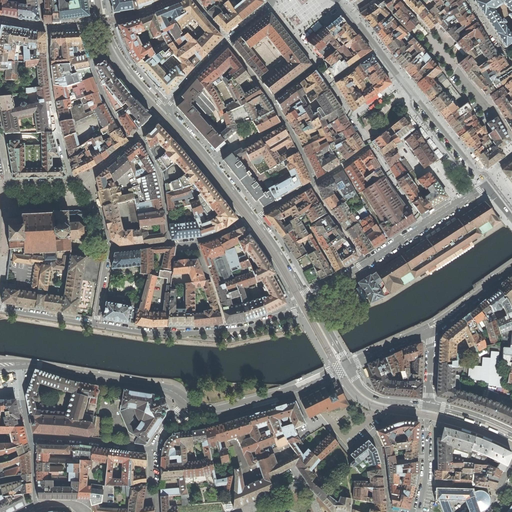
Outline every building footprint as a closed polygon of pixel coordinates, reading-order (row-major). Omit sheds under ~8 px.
[(33,21),(37,21),(40,19),(37,6),(36,0),(26,0),(27,5),(26,6),(18,5),(18,19),(25,20),(33,21)] [(51,0),(44,0),(45,10),(52,10),(51,0)] [(60,23),(60,21),(59,6),(59,5),(55,5),(56,6),(55,6),(55,2),(59,2),(58,0),(51,0),(52,10),(53,23),(57,23),(60,23)] [(58,0),(59,2),(59,5),(59,6),(60,21),(71,19),(89,17),(88,10),(87,2),(86,0),(58,0)] [(114,13),(118,12),(133,10),(131,0),(130,0),(111,0),(114,13)] [(136,9),(138,8),(135,0),(130,0),(131,0),(133,10),(136,9)] [(135,0),(138,8),(146,5),(154,3),(152,0),(135,0)] [(188,34),(195,42),(207,54),(215,46),(222,38),(212,27),(212,26),(205,19),(205,18),(199,12),(199,11),(190,0),(187,0),(184,1),(178,4),(185,14),(174,21),(183,37),(188,34)] [(243,0),(244,1),(238,6),(234,0),(229,4),(233,10),(242,21),(254,12),(264,3),(261,0),(243,0)] [(403,7),(396,0),(382,0),(381,1),(385,5),(384,6),(385,7),(393,16),(403,7)] [(417,16),(418,16),(424,9),(427,11),(433,17),(439,13),(436,9),(439,6),(443,4),(442,3),(441,2),(439,0),(432,0),(430,2),(428,0),(402,0),(406,4),(414,12),(417,16)] [(463,1),(461,0),(456,0),(447,7),(448,8),(444,10),(446,14),(463,2),(463,1)] [(484,19),(490,27),(496,36),(496,37),(505,51),(511,45),(511,0),(481,0),(474,5),(484,19)] [(378,3),(375,5),(379,10),(381,9),(382,9),(383,8),(385,7),(384,6),(385,5),(381,1),(378,3)] [(10,17),(18,19),(18,5),(18,2),(15,2),(14,3),(7,3),(2,3),(2,8),(2,15),(10,17)] [(213,20),(227,34),(235,27),(242,21),(233,10),(229,4),(228,2),(222,6),(219,8),(222,13),(213,20)] [(440,24),(446,20),(466,6),(463,3),(463,2),(446,14),(444,10),(443,10),(439,13),(433,17),(436,21),(437,22),(438,22),(440,24)] [(166,9),(154,14),(161,28),(160,28),(163,33),(161,35),(165,42),(167,46),(172,43),(166,33),(170,31),(172,34),(171,35),(171,36),(172,35),(176,41),(181,38),(182,38),(183,37),(174,21),(185,14),(178,4),(166,9)] [(379,10),(375,5),(372,7),(368,10),(362,14),(365,19),(379,10)] [(467,8),(466,6),(446,20),(440,24),(443,28),(450,22),(453,20),(451,19),(454,17),(455,19),(469,10),(467,8)] [(209,15),(213,20),(222,13),(219,8),(217,9),(217,8),(216,8),(214,7),(207,13),(209,15)] [(405,9),(403,7),(393,16),(398,21),(408,12),(405,9)] [(379,10),(365,19),(369,24),(372,29),(385,19),(389,15),(384,9),(383,8),(382,9),(381,9),(379,10)] [(420,18),(421,20),(428,15),(425,12),(427,11),(424,9),(418,16),(420,18)] [(470,12),(469,10),(455,19),(453,20),(450,22),(443,28),(446,31),(455,25),(459,22),(471,14),(470,12)] [(411,15),(408,12),(398,21),(409,32),(418,23),(416,20),(411,15)] [(147,17),(139,20),(144,32),(149,29),(153,39),(161,35),(163,33),(160,28),(161,28),(154,14),(147,17)] [(240,38),(250,49),(266,36),(289,64),(263,84),(272,95),(292,80),(311,65),(289,37),(271,14),(254,27),(240,38)] [(425,24),(429,29),(437,22),(436,21),(433,17),(430,14),(428,15),(421,20),(425,24)] [(471,14),(459,22),(462,27),(474,18),(472,16),(471,14)] [(335,21),(326,28),(333,39),(334,40),(335,39),(337,38),(337,37),(338,37),(336,35),(341,31),(339,29),(347,22),(340,17),(335,21)] [(375,32),(376,34),(393,20),(390,17),(386,21),(385,19),(372,29),(375,32)] [(462,27),(458,30),(450,36),(453,39),(457,43),(464,37),(468,34),(479,27),(478,25),(475,20),(474,18),(462,27)] [(135,62),(137,64),(144,59),(146,62),(151,59),(155,56),(153,53),(152,50),(148,41),(142,44),(140,41),(138,42),(136,38),(135,38),(134,35),(141,33),(143,37),(146,36),(144,32),(139,20),(129,23),(119,26),(125,44),(127,48),(129,51),(130,54),(132,58),(135,62)] [(379,37),(381,40),(399,27),(393,20),(376,34),(379,37)] [(351,27),(347,22),(339,29),(341,31),(336,35),(338,37),(337,37),(340,42),(351,33),(354,31),(351,27)] [(455,25),(446,31),(447,32),(450,36),(458,30),(455,25)] [(383,43),(386,46),(400,36),(405,31),(400,26),(399,27),(381,40),(383,43)] [(0,38),(0,62),(12,63),(18,62),(25,62),(25,61),(30,60),(29,52),(28,50),(27,50),(29,31),(16,29),(2,27),(2,28),(0,38)] [(482,31),(479,27),(468,34),(464,37),(457,43),(463,50),(472,43),(484,35),(482,31)] [(322,32),(317,36),(326,46),(330,49),(333,53),(336,51),(340,47),(339,46),(338,44),(339,43),(335,39),(334,40),(333,39),(326,28),(322,32)] [(37,50),(37,42),(37,32),(33,31),(29,31),(27,50),(28,50),(29,52),(30,60),(37,60),(36,52),(37,50)] [(355,33),(354,31),(351,33),(340,42),(342,44),(339,46),(340,47),(344,46),(358,35),(355,33)] [(389,51),(392,55),(403,46),(412,39),(410,37),(405,31),(400,36),(386,46),(389,51)] [(42,32),(37,32),(37,42),(46,42),(46,39),(46,33),(42,32)] [(58,33),(50,33),(51,56),(51,63),(51,66),(62,65),(69,64),(66,46),(64,33),(58,33)] [(70,33),(64,33),(66,46),(69,64),(70,64),(71,72),(88,68),(90,68),(89,65),(86,58),(84,52),(79,33),(70,33)] [(194,67),(207,54),(195,42),(188,34),(183,37),(182,38),(181,38),(176,41),(173,43),(175,46),(174,47),(172,43),(167,46),(169,51),(171,54),(172,54),(173,55),(181,63),(180,64),(176,68),(185,77),(194,67)] [(359,37),(358,35),(344,46),(347,50),(348,49),(348,48),(349,46),(350,47),(361,38),(359,37)] [(485,37),(484,35),(472,43),(463,50),(466,54),(466,53),(474,47),(487,39),(485,37)] [(321,55),(326,59),(333,53),(330,49),(326,46),(317,36),(313,39),(308,43),(321,55)] [(267,71),(250,49),(240,38),(232,45),(245,61),(258,78),(267,71)] [(366,45),(361,38),(350,47),(348,49),(347,50),(350,54),(354,51),(359,58),(365,55),(371,51),(366,45)] [(394,57),(395,60),(405,52),(416,42),(412,39),(403,46),(392,55),(394,57)] [(489,43),(487,39),(474,47),(466,53),(468,56),(472,60),(474,64),(475,65),(477,68),(483,64),(496,56),(495,52),(495,51),(489,43)] [(46,48),(46,42),(37,42),(37,50),(36,52),(46,53),(46,48)] [(169,51),(167,46),(165,42),(152,50),(153,53),(155,56),(155,57),(163,52),(165,54),(169,51)] [(405,52),(395,60),(399,64),(402,69),(403,68),(413,59),(423,51),(422,50),(420,46),(416,42),(405,52)] [(354,62),(359,58),(354,51),(350,54),(347,50),(344,46),(340,47),(336,51),(339,55),(343,53),(346,57),(342,60),(348,67),(354,62)] [(219,58),(211,66),(220,76),(230,66),(233,69),(228,73),(229,74),(230,76),(242,67),(228,50),(227,50),(219,58)] [(145,73),(144,74),(148,78),(158,89),(159,89),(167,98),(178,86),(185,77),(176,68),(180,64),(181,63),(173,55),(172,54),(171,54),(169,51),(165,54),(163,52),(155,57),(155,56),(151,59),(146,62),(144,59),(137,64),(145,73)] [(328,63),(331,67),(341,58),(339,55),(336,51),(333,53),(326,59),(325,60),(328,63)] [(406,71),(425,54),(424,53),(423,51),(413,59),(403,68),(404,70),(406,71)] [(427,56),(425,54),(406,71),(408,74),(411,78),(425,65),(430,60),(427,56)] [(503,69),(507,65),(504,61),(502,56),(497,55),(496,56),(483,64),(477,68),(479,70),(482,74),(485,78),(487,83),(488,82),(490,84),(490,85),(492,87),(493,90),(495,89),(491,84),(492,83),(489,79),(495,74),(494,74),(503,69)] [(462,69),(466,73),(475,66),(474,64),(472,60),(468,56),(458,64),(462,69)] [(373,57),(361,66),(365,72),(377,64),(375,61),(373,57)] [(328,69),(330,72),(334,77),(348,67),(342,60),(341,58),(331,67),(328,69)] [(47,72),(46,60),(37,60),(30,60),(25,61),(25,62),(26,67),(37,66),(37,69),(37,70),(38,71),(40,88),(49,87),(47,72)] [(415,82),(416,84),(429,74),(437,66),(430,60),(425,65),(411,78),(413,79),(415,82)] [(101,83),(103,86),(112,80),(116,77),(110,69),(106,61),(102,63),(95,67),(101,83)] [(0,70),(6,71),(6,80),(17,80),(17,65),(22,65),(22,68),(26,68),(26,67),(25,62),(18,62),(12,63),(0,62),(0,70)] [(75,84),(79,83),(76,73),(72,75),(71,72),(70,64),(69,64),(62,65),(51,66),(52,76),(53,85),(65,87),(66,87),(72,85),(75,84)] [(378,64),(377,64),(365,72),(368,77),(381,68),(379,66),(378,64)] [(470,77),(473,81),(480,75),(482,74),(479,70),(477,68),(475,65),(475,66),(466,73),(470,77)] [(509,68),(507,65),(503,69),(494,74),(495,74),(489,79),(492,83),(496,89),(499,87),(501,85),(511,77),(511,71),(511,70),(511,71),(510,71),(509,72),(501,77),(501,76),(498,78),(497,78),(498,79),(496,80),(495,78),(500,74),(501,76),(511,69),(509,68)] [(204,72),(197,80),(210,96),(212,100),(217,109),(219,112),(220,117),(223,116),(223,115),(230,112),(240,107),(237,101),(235,103),(234,101),(233,100),(226,87),(222,81),(219,76),(220,76),(211,66),(204,72)] [(357,69),(355,71),(362,82),(367,78),(368,77),(365,72),(361,66),(357,69)] [(429,100),(431,102),(452,85),(444,75),(437,66),(429,74),(416,84),(419,87),(423,92),(428,99),(429,100)] [(247,103),(262,94),(257,87),(252,81),(242,67),(230,76),(229,74),(222,81),(226,87),(233,100),(236,99),(237,101),(240,107),(244,105),(247,104),(247,103)] [(76,73),(79,83),(92,78),(90,73),(88,68),(71,72),(72,75),(76,73)] [(383,71),(381,68),(368,77),(367,78),(372,85),(372,86),(386,75),(383,71)] [(303,81),(299,84),(305,94),(310,91),(312,89),(317,86),(323,81),(320,76),(316,71),(306,79),(310,84),(307,87),(303,81)] [(337,86),(339,89),(351,82),(354,86),(356,85),(359,88),(359,89),(365,85),(362,82),(355,71),(351,74),(348,77),(336,84),(337,86)] [(388,77),(386,75),(372,86),(377,94),(379,92),(392,83),(390,81),(388,77)] [(481,89),(489,85),(487,83),(485,78),(483,79),(480,75),(473,81),(477,85),(481,89)] [(55,95),(56,102),(69,99),(70,102),(79,99),(98,93),(96,89),(94,83),(92,78),(79,83),(75,84),(72,85),(76,95),(69,97),(66,87),(65,87),(53,85),(55,95)] [(113,108),(116,113),(123,109),(121,107),(129,101),(124,95),(117,87),(112,80),(103,86),(107,96),(113,108)] [(206,140),(208,142),(216,134),(204,120),(217,109),(212,100),(210,96),(197,80),(186,92),(181,97),(185,101),(177,107),(184,116),(206,140)] [(511,80),(503,88),(507,95),(508,94),(511,91),(511,80)] [(326,86),(323,81),(317,86),(312,89),(316,94),(314,96),(310,91),(305,94),(306,94),(308,98),(307,98),(310,103),(315,99),(329,90),(326,86)] [(341,93),(344,98),(354,91),(351,87),(354,86),(351,82),(339,89),(341,93)] [(296,86),(293,88),(299,98),(303,105),(301,106),(302,109),(305,113),(309,120),(310,122),(312,121),(312,120),(314,119),(315,119),(317,118),(318,121),(324,117),(326,116),(340,107),(334,99),(329,90),(315,99),(323,111),(322,112),(321,110),(320,109),(319,109),(318,109),(317,109),(317,110),(316,110),(316,111),(317,112),(315,114),(314,113),(314,115),(312,115),(309,109),(310,109),(309,106),(307,107),(302,97),(306,94),(305,94),(299,84),(296,86)] [(357,90),(360,94),(361,94),(368,89),(367,88),(365,85),(359,89),(359,88),(357,90)] [(375,95),(377,94),(372,86),(372,85),(367,88),(368,89),(373,97),(375,95)] [(437,110),(439,113),(452,103),(460,96),(457,92),(452,85),(431,102),(433,105),(437,110)] [(482,90),(486,95),(490,93),(493,90),(492,87),(490,85),(489,85),(481,89),(482,90)] [(50,94),(49,87),(40,88),(36,88),(26,89),(26,93),(37,92),(39,103),(48,102),(51,102),(50,94)] [(299,98),(293,88),(286,93),(276,101),(281,109),(285,116),(294,111),(296,109),(297,108),(301,106),(303,105),(299,98)] [(494,101),(496,105),(506,99),(505,99),(505,98),(506,97),(505,96),(507,95),(503,88),(490,96),(494,101)] [(370,99),(373,97),(368,89),(361,94),(360,94),(361,95),(365,102),(370,99)] [(351,111),(353,111),(360,106),(365,102),(361,95),(360,96),(357,92),(356,93),(354,91),(344,98),(347,104),(351,111)] [(100,99),(98,93),(79,99),(81,104),(85,114),(93,111),(103,105),(100,99)] [(244,105),(252,121),(253,121),(273,110),(268,102),(262,94),(247,103),(247,104),(244,105)] [(0,106),(0,107),(1,112),(15,109),(13,96),(12,96),(0,96),(0,106)] [(441,115),(445,119),(451,115),(460,108),(466,104),(460,96),(452,103),(439,113),(441,115)] [(72,107),(70,102),(69,99),(56,102),(57,107),(58,110),(69,108),(72,107)] [(502,115),(511,132),(511,119),(510,117),(511,115),(511,107),(510,106),(510,105),(508,106),(508,105),(509,104),(508,103),(507,101),(506,99),(496,105),(500,111),(502,115)] [(138,111),(129,101),(121,107),(123,109),(125,111),(128,109),(130,112),(131,114),(133,116),(133,117),(134,118),(132,120),(139,129),(147,120),(144,116),(138,111)] [(41,133),(52,132),(50,116),(48,102),(39,103),(31,105),(27,106),(27,105),(25,104),(22,104),(21,106),(21,107),(15,109),(1,112),(2,117),(5,134),(17,133),(20,133),(17,117),(35,113),(37,133),(41,133)] [(447,123),(450,126),(457,120),(463,116),(466,114),(471,111),(472,110),(470,108),(467,103),(466,104),(460,108),(451,115),(445,119),(447,123)] [(72,107),(69,108),(71,120),(72,120),(73,123),(94,114),(93,111),(85,114),(81,104),(72,107)] [(94,114),(103,129),(114,123),(111,118),(108,113),(106,110),(107,109),(104,104),(103,105),(93,111),(94,114)] [(288,120),(290,123),(297,118),(305,113),(302,109),(301,106),(297,108),(300,113),(297,115),(294,111),(285,116),(288,120)] [(340,107),(326,116),(324,117),(318,121),(321,126),(322,129),(327,126),(324,120),(328,119),(330,124),(344,115),(342,111),(340,107)] [(68,151),(79,147),(73,123),(72,120),(71,120),(69,108),(58,110),(59,116),(60,122),(64,138),(68,151)] [(128,135),(130,137),(135,133),(139,129),(132,120),(128,115),(129,114),(130,113),(130,112),(128,109),(125,111),(125,112),(126,114),(123,116),(121,114),(119,115),(118,114),(117,115),(122,124),(125,129),(128,135)] [(276,116),(273,110),(253,121),(252,121),(253,123),(259,133),(270,127),(280,122),(276,116)] [(453,129),(455,133),(459,130),(468,124),(467,122),(470,120),(471,122),(476,119),(471,111),(466,114),(467,116),(464,118),(463,116),(457,120),(450,126),(453,129)] [(226,126),(235,125),(230,112),(223,115),(223,116),(226,126)] [(292,126),(293,129),(302,124),(300,120),(303,118),(306,122),(309,120),(305,113),(297,118),(290,123),(292,126)] [(346,118),(344,115),(330,124),(327,126),(322,129),(325,135),(327,134),(329,132),(330,132),(328,129),(331,126),(333,129),(347,120),(346,118)] [(310,122),(313,127),(306,130),(297,135),(300,142),(303,147),(314,141),(318,140),(325,136),(325,135),(322,129),(321,126),(318,121),(317,118),(315,119),(312,121),(310,122)] [(398,122),(391,128),(394,132),(396,134),(395,135),(400,141),(401,140),(413,130),(411,127),(406,121),(404,118),(398,122)] [(496,118),(487,124),(492,132),(495,130),(504,146),(507,144),(510,142),(505,133),(496,118)] [(457,134),(459,136),(469,128),(470,128),(468,126),(470,125),(472,128),(470,129),(473,133),(481,128),(478,123),(478,122),(477,120),(476,119),(471,122),(469,124),(468,124),(459,130),(455,133),(457,134)] [(295,132),(297,135),(306,130),(313,127),(310,122),(309,120),(306,122),(305,122),(308,127),(305,128),(302,124),(293,129),(295,132)] [(349,123),(347,120),(333,129),(336,133),(334,134),(332,130),(330,132),(329,132),(331,136),(330,136),(330,137),(332,136),(332,137),(337,134),(351,125),(349,123)] [(116,126),(114,123),(103,129),(100,131),(90,136),(92,138),(93,140),(101,136),(103,135),(104,137),(109,135),(110,135),(118,130),(116,126)] [(165,184),(166,193),(176,191),(181,190),(181,189),(185,188),(188,187),(189,187),(192,184),(201,193),(197,196),(198,200),(203,211),(204,210),(208,215),(214,210),(218,216),(211,222),(216,232),(226,227),(226,228),(233,222),(237,220),(228,208),(224,202),(220,197),(218,194),(209,182),(204,177),(193,163),(186,154),(173,139),(172,140),(171,138),(158,124),(150,132),(144,138),(150,150),(153,155),(160,168),(163,174),(163,178),(165,184)] [(236,130),(235,125),(226,126),(227,128),(220,135),(224,140),(234,132),(236,130)] [(353,129),(351,125),(337,134),(332,137),(331,138),(330,138),(333,143),(335,146),(340,143),(344,140),(355,133),(353,129)] [(268,147),(265,148),(260,139),(254,144),(244,150),(250,161),(260,174),(265,171),(265,172),(270,169),(286,159),(297,153),(293,144),(288,134),(285,130),(283,126),(272,132),(263,138),(265,143),(268,147)] [(466,145),(468,148),(479,140),(486,134),(487,134),(485,130),(482,126),(481,128),(473,133),(473,134),(463,141),(466,145)] [(461,139),(463,141),(473,134),(473,133),(470,129),(469,128),(459,136),(461,139)] [(122,135),(118,130),(110,135),(109,135),(110,138),(112,138),(113,139),(114,141),(115,140),(120,146),(123,143),(126,141),(122,135)] [(500,149),(504,146),(495,130),(492,132),(488,134),(491,139),(494,137),(496,140),(493,142),(494,144),(497,148),(498,148),(499,149),(500,149)] [(423,168),(424,168),(436,161),(426,147),(424,144),(425,143),(422,139),(416,131),(405,141),(413,153),(417,159),(423,168)] [(56,148),(52,132),(41,133),(42,138),(42,145),(24,146),(24,145),(19,145),(19,141),(10,142),(10,145),(7,145),(10,162),(13,179),(37,178),(62,178),(64,175),(62,168),(52,168),(52,158),(59,158),(56,148)] [(325,136),(318,140),(314,141),(303,147),(305,153),(308,157),(318,151),(328,146),(333,143),(330,138),(331,138),(330,137),(330,136),(331,136),(329,132),(327,134),(325,135),(325,136)] [(376,148),(379,151),(392,141),(394,145),(395,144),(402,141),(401,140),(400,141),(395,135),(396,134),(394,132),(389,136),(386,132),(383,134),(372,142),(376,148)] [(357,136),(355,133),(344,140),(349,146),(350,145),(360,139),(357,136)] [(224,140),(220,135),(218,136),(216,134),(208,142),(214,150),(224,141),(224,140)] [(470,151),(472,153),(481,147),(489,140),(486,134),(479,140),(468,148),(470,151)] [(87,146),(88,147),(89,151),(96,165),(99,162),(103,160),(95,145),(95,144),(93,140),(92,138),(86,143),(87,146)] [(118,148),(120,146),(115,140),(114,141),(112,142),(112,140),(113,139),(112,138),(110,138),(107,140),(109,143),(115,150),(118,148)] [(362,142),(360,139),(350,145),(349,146),(354,153),(364,145),(362,142)] [(112,153),(115,150),(109,143),(107,140),(103,141),(102,142),(101,142),(102,144),(103,145),(106,144),(107,145),(104,147),(108,156),(112,153)] [(349,157),(354,153),(349,146),(344,140),(340,143),(335,146),(333,143),(328,146),(332,153),(339,164),(342,162),(337,154),(339,152),(345,160),(349,157)] [(485,167),(487,169),(490,166),(499,160),(504,156),(499,149),(498,150),(497,148),(494,144),(492,145),(489,140),(481,147),(484,152),(478,156),(485,167)] [(381,154),(382,156),(391,150),(394,149),(396,147),(396,146),(395,144),(394,145),(392,141),(379,151),(381,154)] [(105,158),(108,156),(104,147),(103,146),(101,147),(100,145),(102,144),(101,142),(100,143),(99,144),(98,142),(95,144),(95,145),(103,160),(105,158)] [(148,156),(142,148),(138,142),(135,145),(131,148),(140,161),(147,157),(148,156)] [(69,155),(70,159),(78,155),(79,154),(78,149),(81,148),(81,149),(85,147),(87,146),(86,143),(79,147),(68,151),(69,155)] [(92,167),(96,165),(89,151),(88,147),(87,146),(85,147),(86,150),(85,153),(86,159),(85,160),(89,169),(92,167)] [(312,168),(316,178),(328,171),(339,164),(332,153),(328,146),(318,151),(308,157),(312,168)] [(386,162),(390,168),(399,162),(396,159),(399,157),(395,151),(398,149),(396,147),(394,149),(391,150),(382,156),(386,162)] [(476,158),(478,156),(484,152),(481,147),(472,153),(474,155),(476,158)] [(144,169),(140,161),(131,148),(128,151),(124,153),(131,168),(136,180),(147,175),(145,169),(144,169)] [(261,203),(263,207),(270,203),(274,201),(269,192),(266,194),(265,193),(264,193),(261,189),(266,186),(264,183),(270,181),(265,172),(265,171),(260,174),(250,161),(244,150),(242,151),(241,149),(232,154),(231,154),(223,160),(231,171),(239,181),(246,190),(255,202),(258,200),(261,203)] [(364,155),(360,158),(364,165),(373,159),(371,155),(369,151),(364,155)] [(342,162),(345,160),(339,152),(337,154),(342,162)] [(71,163),(72,166),(79,163),(81,162),(80,158),(81,158),(83,156),(83,155),(81,153),(79,154),(78,155),(70,159),(71,163)] [(111,165),(108,168),(112,178),(112,179),(113,181),(118,180),(131,168),(124,153),(121,157),(111,165)] [(301,162),(297,153),(286,159),(289,164),(285,166),(288,172),(289,171),(294,169),(301,186),(310,182),(306,172),(303,166),(302,162),(301,162)] [(150,163),(147,157),(140,161),(144,169),(145,169),(147,175),(155,172),(150,163)] [(376,164),(373,159),(364,165),(360,158),(357,161),(354,163),(361,174),(364,179),(370,175),(374,172),(379,168),(376,164)] [(393,174),(397,181),(407,174),(412,170),(408,164),(404,158),(402,160),(399,162),(390,168),(393,174)] [(86,170),(89,169),(85,160),(81,162),(79,163),(83,172),(86,170)] [(511,183),(511,162),(502,170),(511,183)] [(74,171),(75,176),(79,174),(83,172),(79,163),(72,166),(74,171)] [(345,170),(360,193),(367,188),(369,187),(364,179),(361,174),(354,163),(351,164),(345,170)] [(109,179),(112,178),(108,168),(101,174),(96,178),(98,185),(99,191),(116,187),(114,182),(106,183),(106,180),(109,179)] [(381,172),(379,168),(374,172),(370,175),(364,179),(369,187),(371,186),(370,184),(371,184),(369,181),(371,180),(374,184),(384,177),(381,172)] [(285,195),(301,186),(294,169),(289,171),(292,178),(275,187),(274,187),(270,180),(270,181),(264,183),(266,186),(269,192),(274,201),(285,195)] [(417,177),(412,170),(407,174),(412,180),(414,179),(417,177)] [(159,187),(155,172),(147,175),(136,180),(138,185),(131,187),(132,188),(134,199),(134,201),(135,204),(161,199),(159,187)] [(343,199),(354,191),(342,172),(336,175),(330,179),(336,189),(337,189),(343,199)] [(429,173),(417,180),(420,184),(422,184),(426,189),(427,189),(436,182),(432,177),(429,173)] [(399,184),(401,187),(411,180),(412,180),(407,174),(397,181),(399,184)] [(384,178),(384,177),(374,184),(371,186),(369,187),(367,188),(373,196),(376,194),(378,193),(379,194),(390,187),(387,182),(384,178)] [(327,206),(331,211),(345,203),(345,202),(343,199),(339,201),(338,201),(335,197),(337,196),(336,193),(336,192),(335,190),(336,189),(330,179),(324,183),(317,187),(320,193),(324,200),(327,206)] [(403,189),(405,192),(415,185),(411,180),(401,187),(403,189)] [(441,190),(436,182),(427,189),(430,194),(424,198),(431,208),(447,198),(447,197),(445,195),(443,192),(441,190)] [(412,203),(423,196),(423,195),(418,188),(417,188),(415,185),(405,192),(406,195),(409,200),(412,203)] [(101,199),(103,206),(116,204),(121,203),(134,199),(132,188),(128,189),(130,195),(121,197),(119,193),(118,193),(116,187),(99,191),(101,199)] [(184,207),(190,205),(188,200),(193,198),(189,187),(188,187),(185,188),(181,189),(181,190),(176,191),(166,193),(168,207),(168,210),(175,209),(173,201),(182,199),(184,207)] [(391,189),(390,187),(379,194),(378,193),(376,194),(380,199),(393,191),(391,189)] [(395,214),(404,206),(401,202),(393,191),(380,199),(376,194),(373,196),(367,188),(360,193),(369,208),(378,224),(388,239),(397,233),(405,227),(395,214)] [(306,212),(319,204),(310,189),(301,195),(291,201),(300,216),(306,212)] [(354,191),(343,199),(345,202),(345,203),(351,214),(354,212),(364,207),(354,191)] [(415,207),(420,215),(431,208),(424,198),(423,196),(412,203),(415,207)] [(197,222),(196,222),(201,237),(202,236),(209,234),(216,232),(211,222),(211,221),(206,223),(204,220),(203,221),(199,213),(204,211),(203,211),(198,200),(194,202),(193,198),(188,200),(190,205),(194,216),(197,222)] [(165,240),(166,239),(164,218),(163,212),(161,199),(135,204),(138,215),(142,233),(144,243),(144,244),(163,242),(165,240)] [(111,240),(119,246),(144,243),(142,233),(138,215),(135,204),(134,201),(128,203),(133,231),(124,232),(122,231),(116,204),(103,206),(107,223),(111,240)] [(284,218),(292,214),(295,219),(300,216),(291,201),(285,204),(277,209),(284,218)] [(376,272),(390,294),(501,222),(496,216),(495,214),(485,202),(461,217),(453,222),(429,238),(428,238),(428,239),(406,253),(401,256),(401,255),(400,256),(376,272)] [(335,217),(339,223),(351,214),(345,203),(331,211),(335,217)] [(320,204),(319,204),(306,212),(300,216),(295,219),(289,222),(290,225),(293,230),(299,241),(311,234),(307,226),(307,225),(303,227),(300,222),(303,220),(304,218),(306,217),(306,216),(309,219),(308,220),(310,224),(326,214),(323,209),(320,204)] [(395,214),(405,227),(410,223),(415,220),(404,206),(395,214)] [(369,215),(364,207),(358,211),(360,215),(360,214),(361,216),(361,217),(362,218),(363,219),(369,215)] [(9,247),(9,250),(11,250),(12,250),(12,249),(14,249),(14,250),(15,249),(17,249),(19,249),(23,249),(24,249),(24,252),(23,254),(24,255),(25,253),(32,253),(32,254),(34,254),(34,253),(40,253),(40,254),(41,254),(41,253),(45,252),(45,259),(45,260),(46,260),(51,260),(51,261),(52,261),(52,260),(57,260),(58,260),(58,259),(58,257),(62,257),(63,253),(65,253),(64,251),(69,251),(69,253),(71,253),(71,251),(71,249),(71,243),(70,243),(70,239),(73,239),(73,241),(75,241),(75,239),(79,239),(80,241),(82,240),(80,238),(84,234),(86,235),(86,234),(84,233),(84,228),(86,227),(85,226),(83,227),(80,223),(80,221),(80,220),(80,218),(82,218),(82,219),(83,219),(83,218),(86,218),(86,219),(87,219),(87,218),(88,218),(88,217),(87,217),(87,212),(88,212),(88,211),(87,212),(87,210),(86,210),(86,212),(83,212),(83,210),(82,210),(82,212),(79,212),(79,211),(79,209),(78,209),(78,211),(75,211),(74,209),(74,211),(69,211),(69,209),(67,209),(67,211),(62,211),(62,209),(60,209),(60,211),(55,212),(55,210),(53,210),(54,213),(47,213),(45,213),(39,214),(39,213),(38,213),(37,214),(35,214),(31,214),(30,214),(23,214),(22,214),(22,218),(21,219),(18,219),(16,219),(14,219),(13,219),(12,219),(10,219),(9,219),(8,219),(8,221),(8,223),(8,224),(8,225),(9,226),(8,226),(8,229),(9,229),(9,230),(10,230),(10,234),(10,239),(9,239),(9,240),(9,242),(9,244),(9,246),(10,246),(10,247),(9,247)] [(273,226),(282,238),(293,230),(290,225),(288,226),(284,219),(284,218),(277,209),(275,210),(265,216),(273,226)] [(351,214),(357,223),(361,221),(360,218),(358,219),(354,212),(351,214)] [(342,227),(345,231),(357,223),(351,214),(339,223),(342,227)] [(361,221),(357,223),(363,233),(373,248),(374,248),(380,244),(386,240),(369,215),(363,219),(361,221)] [(335,227),(331,221),(327,216),(320,221),(310,227),(315,236),(314,236),(315,239),(317,238),(335,227)] [(196,222),(185,223),(186,238),(193,237),(201,237),(196,222)] [(171,232),(171,240),(186,238),(185,223),(170,225),(171,232)] [(349,236),(352,241),(363,233),(357,223),(345,231),(349,236)] [(317,238),(315,239),(316,241),(318,240),(324,251),(333,246),(335,244),(344,237),(339,232),(336,227),(335,227),(317,238)] [(239,229),(234,232),(239,243),(245,256),(248,260),(250,265),(254,263),(258,269),(255,271),(252,272),(254,276),(256,283),(259,282),(261,281),(264,286),(263,286),(266,291),(267,291),(269,296),(265,298),(264,298),(261,299),(266,314),(275,309),(283,305),(276,288),(274,281),(267,268),(263,262),(259,256),(251,245),(239,229)] [(301,243),(299,241),(293,230),(282,238),(290,250),(297,260),(306,255),(307,254),(301,243)] [(224,251),(228,249),(234,246),(239,243),(234,232),(226,235),(217,239),(224,251)] [(357,248),(362,255),(368,251),(373,248),(363,233),(352,241),(357,248)] [(314,252),(319,249),(313,238),(311,234),(299,241),(301,243),(307,240),(314,252)] [(337,255),(344,267),(345,267),(351,263),(358,258),(344,237),(335,244),(333,246),(337,255)] [(212,277),(216,287),(225,284),(227,291),(237,288),(234,278),(232,272),(225,254),(224,251),(217,239),(206,243),(199,245),(208,267),(212,277)] [(331,265),(335,272),(340,269),(344,267),(337,255),(333,246),(324,251),(331,265)] [(149,275),(152,275),(152,273),(153,263),(153,252),(156,253),(165,252),(161,271),(162,271),(162,270),(164,271),(165,268),(173,270),(174,262),(176,247),(166,247),(153,248),(147,249),(140,250),(140,251),(140,266),(140,273),(145,274),(149,275)] [(228,249),(224,251),(225,254),(232,272),(239,269),(241,269),(239,263),(238,260),(234,249),(229,250),(228,249)] [(314,267),(320,279),(326,276),(333,273),(319,249),(314,252),(308,255),(307,256),(314,267)] [(114,260),(112,269),(140,266),(140,251),(115,254),(114,260)] [(13,262),(32,265),(34,265),(35,264),(40,265),(42,265),(43,259),(44,257),(29,255),(16,254),(16,259),(14,258),(13,262)] [(37,293),(35,308),(44,309),(53,311),(62,312),(77,314),(78,303),(83,271),(85,258),(71,255),(69,269),(64,298),(47,295),(43,294),(38,294),(37,293)] [(54,262),(53,268),(66,270),(68,256),(64,255),(63,259),(60,259),(59,262),(56,261),(56,262),(54,262)] [(189,261),(174,262),(173,270),(172,275),(188,274),(189,274),(193,283),(205,281),(197,260),(189,261)] [(241,276),(252,272),(250,265),(248,260),(239,263),(241,269),(239,269),(241,276)] [(34,289),(37,289),(40,265),(35,264),(34,265),(33,276),(31,288),(34,289)] [(42,265),(40,265),(37,289),(39,289),(44,290),(47,291),(51,267),(45,266),(42,265)] [(320,279),(314,267),(303,273),(309,284),(310,283),(315,281),(320,279)] [(139,310),(135,325),(152,327),(160,327),(167,326),(169,312),(170,293),(171,283),(172,275),(173,270),(165,268),(164,271),(162,270),(162,271),(161,271),(160,270),(159,274),(158,277),(158,278),(167,279),(166,293),(163,312),(154,313),(148,312),(156,276),(152,275),(149,275),(143,295),(144,295),(144,298),(143,298),(142,300),(141,300),(141,301),(139,310)] [(252,272),(241,276),(234,278),(237,288),(237,289),(242,287),(246,286),(256,283),(254,276),(252,272)] [(384,297),(390,294),(376,272),(371,275),(370,275),(366,278),(359,283),(356,285),(355,286),(355,287),(355,288),(364,302),(368,304),(370,302),(371,303),(384,297)] [(223,324),(217,303),(215,296),(210,281),(205,281),(193,283),(185,284),(185,290),(185,314),(193,314),(193,326),(208,325),(213,325),(223,324)] [(511,289),(505,281),(502,285),(499,289),(500,290),(506,299),(507,298),(510,305),(511,310),(511,289)] [(171,283),(170,293),(169,312),(167,326),(181,326),(193,326),(193,314),(185,314),(185,290),(185,284),(171,283)] [(225,284),(216,287),(216,289),(221,304),(227,324),(237,323),(245,321),(244,313),(242,305),(238,290),(228,293),(227,291),(225,284)] [(250,288),(253,298),(260,296),(257,286),(250,288)] [(238,290),(242,305),(247,303),(242,287),(237,289),(238,290)] [(35,308),(37,293),(34,293),(19,291),(18,290),(9,289),(6,289),(5,288),(3,303),(16,305),(17,305),(26,306),(35,308)] [(493,295),(486,301),(493,311),(493,312),(497,310),(498,310),(499,310),(500,309),(501,308),(501,307),(500,306),(501,305),(501,306),(503,306),(507,316),(496,320),(497,325),(501,338),(502,342),(503,348),(503,361),(506,362),(505,366),(510,368),(511,364),(511,362),(511,310),(510,305),(507,298),(506,299),(500,290),(493,295)] [(247,303),(242,305),(244,313),(245,321),(256,318),(266,314),(261,299),(247,303)] [(477,307),(478,308),(490,322),(496,319),(496,318),(493,312),(493,311),(486,301),(486,300),(482,303),(477,307)] [(105,310),(103,319),(113,321),(114,321),(117,321),(119,322),(129,323),(130,317),(131,317),(131,313),(132,307),(122,305),(116,304),(107,302),(106,302),(105,310)] [(474,311),(470,314),(477,327),(480,333),(485,342),(486,346),(489,345),(483,331),(478,322),(483,319),(486,324),(485,324),(491,345),(498,343),(497,339),(501,338),(497,325),(496,320),(496,319),(490,322),(478,308),(474,311)] [(466,316),(463,319),(470,333),(472,338),(479,350),(486,346),(485,342),(480,333),(477,335),(474,329),(477,327),(470,314),(470,313),(466,316)] [(439,353),(439,364),(454,361),(464,357),(465,356),(465,357),(471,354),(469,349),(455,351),(455,344),(465,337),(472,354),(479,351),(479,350),(472,338),(470,333),(463,319),(452,328),(442,335),(440,340),(439,353)] [(406,349),(401,351),(403,362),(404,369),(408,368),(410,368),(413,368),(416,367),(416,362),(413,362),(413,365),(412,365),(408,366),(408,361),(411,361),(411,360),(409,348),(406,349)] [(397,353),(393,354),(396,363),(398,372),(399,372),(400,372),(402,379),(404,379),(406,378),(404,372),(404,369),(403,362),(401,351),(397,353)] [(470,365),(468,379),(481,380),(481,382),(489,383),(489,385),(496,386),(496,387),(504,388),(504,385),(505,377),(499,376),(499,369),(498,368),(500,352),(492,351),(491,358),(483,357),(483,366),(470,365)] [(389,356),(385,358),(392,375),(393,378),(395,377),(394,374),(398,372),(396,363),(393,354),(389,356)] [(511,421),(511,410),(495,403),(498,393),(490,390),(474,385),(472,393),(469,392),(468,394),(461,391),(459,375),(454,375),(454,367),(456,367),(457,364),(459,364),(459,367),(464,367),(464,357),(454,361),(439,364),(438,386),(437,396),(449,399),(461,402),(467,404),(473,406),(484,409),(496,414),(508,419),(511,421)] [(376,383),(379,387),(389,379),(388,376),(392,375),(385,358),(377,362),(368,366),(376,383)] [(422,367),(422,358),(417,359),(416,359),(416,362),(416,367),(413,368),(412,373),(410,373),(410,368),(408,368),(409,375),(421,376),(422,367)] [(421,378),(421,376),(409,375),(408,368),(404,369),(404,372),(406,378),(407,380),(407,382),(417,381),(421,381),(421,378)] [(51,375),(36,370),(31,382),(26,396),(30,415),(65,417),(69,418),(69,420),(81,422),(83,414),(88,397),(82,396),(79,395),(76,394),(77,390),(78,383),(59,378),(55,376),(51,375)] [(391,379),(389,379),(379,387),(383,390),(388,391),(420,394),(421,387),(421,381),(417,381),(407,382),(407,380),(403,381),(399,380),(399,376),(395,377),(393,378),(393,380),(391,379)] [(316,392),(300,400),(309,418),(327,409),(328,412),(340,406),(342,410),(350,405),(346,399),(346,398),(345,398),(336,381),(325,388),(316,392)] [(83,384),(78,383),(77,390),(80,390),(79,395),(82,396),(82,395),(88,396),(90,397),(85,415),(93,416),(94,413),(88,412),(90,405),(95,406),(96,398),(98,386),(90,385),(88,385),(86,384),(83,383),(83,384)] [(135,441),(135,443),(145,445),(146,443),(147,443),(148,441),(154,431),(154,432),(155,431),(155,432),(156,431),(155,430),(157,428),(158,427),(157,427),(158,427),(157,426),(165,416),(165,414),(165,413),(165,411),(166,411),(167,411),(168,410),(163,397),(161,397),(161,398),(159,398),(158,397),(157,396),(156,395),(143,393),(143,392),(142,392),(142,393),(140,392),(139,392),(138,391),(138,392),(137,392),(126,390),(124,390),(119,389),(118,400),(122,400),(122,405),(120,405),(119,411),(128,431),(133,435),(134,434),(138,436),(135,441)] [(13,400),(5,400),(4,412),(5,417),(4,418),(5,426),(12,427),(17,427),(15,411),(13,400)] [(305,424),(305,423),(295,402),(280,406),(266,411),(268,419),(276,436),(283,434),(285,436),(287,440),(296,435),(294,431),(293,429),(305,424)] [(260,413),(260,412),(257,413),(254,414),(254,415),(248,416),(253,432),(255,436),(259,449),(260,449),(263,460),(268,457),(266,450),(264,451),(262,448),(268,446),(268,445),(274,443),(274,442),(275,442),(273,438),(276,437),(276,436),(268,419),(266,411),(260,413)] [(30,415),(33,433),(68,435),(69,433),(88,436),(92,434),(94,428),(94,427),(96,417),(96,416),(93,416),(85,415),(83,414),(81,422),(69,420),(69,418),(65,417),(30,415)] [(231,421),(224,424),(228,440),(228,442),(238,439),(239,442),(246,440),(244,435),(250,433),(251,437),(255,436),(253,432),(248,416),(231,421)] [(101,418),(96,417),(94,427),(94,428),(92,434),(88,436),(98,438),(101,418)] [(377,432),(384,447),(393,446),(392,445),(394,445),(394,442),(399,442),(399,444),(417,441),(419,423),(408,422),(404,422),(397,423),(393,425),(377,432)] [(217,426),(214,427),(218,447),(222,463),(229,461),(226,448),(220,449),(219,442),(228,440),(224,424),(221,425),(217,426)] [(0,450),(7,450),(16,447),(28,442),(26,435),(24,427),(13,428),(12,427),(0,426),(0,450)] [(209,428),(205,429),(209,449),(218,447),(214,427),(209,428)] [(437,448),(438,462),(469,463),(470,452),(475,438),(469,436),(463,433),(451,430),(444,428),(441,438),(437,438),(437,448)] [(194,431),(191,432),(194,445),(196,445),(197,442),(202,442),(205,456),(208,456),(208,458),(197,461),(200,469),(212,465),(210,457),(211,457),(209,449),(205,429),(194,431)] [(189,432),(180,433),(180,445),(180,450),(181,455),(180,455),(183,477),(184,477),(185,484),(207,481),(206,475),(212,473),(214,485),(216,486),(224,485),(224,490),(229,491),(232,478),(232,476),(225,478),(216,480),(214,472),(212,465),(200,469),(197,461),(187,462),(186,447),(194,446),(194,445),(191,432),(189,432)] [(161,455),(161,457),(180,455),(181,455),(180,450),(174,450),(174,448),(172,448),(174,445),(180,445),(180,433),(175,434),(171,436),(170,437),(169,439),(165,442),(162,449),(161,455)] [(320,460),(338,444),(329,434),(320,443),(311,452),(320,460)] [(294,455),(288,459),(282,462),(281,459),(276,462),(273,454),(271,455),(268,457),(263,460),(260,449),(259,449),(255,436),(251,437),(246,440),(239,442),(244,455),(247,461),(249,465),(258,461),(262,474),(263,476),(264,479),(244,487),(240,469),(234,470),(235,476),(232,508),(233,507),(234,508),(279,489),(274,476),(273,475),(276,474),(282,471),(292,466),(295,465),(312,490),(332,511),(335,511),(338,507),(349,511),(350,511),(351,499),(340,497),(338,502),(318,486),(321,482),(315,478),(316,475),(311,470),(320,460),(311,452),(308,449),(304,453),(303,452),(301,454),(294,443),(298,441),(299,439),(298,437),(296,435),(287,440),(285,436),(278,440),(275,442),(275,443),(278,449),(288,443),(294,452),(293,453),(294,455)] [(485,442),(475,438),(470,452),(469,463),(474,464),(479,465),(486,465),(489,457),(499,462),(496,469),(501,471),(504,472),(511,454),(501,448),(488,443),(485,442)] [(369,466),(376,465),(380,464),(378,456),(376,450),(368,441),(359,448),(351,455),(357,462),(358,463),(359,463),(366,457),(369,466)] [(418,447),(417,441),(399,444),(396,444),(397,450),(404,449),(404,453),(418,451),(418,447)] [(29,446),(28,442),(16,447),(19,456),(19,457),(30,450),(29,446)] [(37,443),(37,453),(50,453),(58,454),(69,454),(69,450),(70,445),(56,444),(37,443)] [(386,453),(387,457),(394,456),(397,456),(397,450),(396,444),(394,445),(392,445),(393,446),(384,447),(386,453)] [(75,445),(70,445),(69,450),(73,451),(73,457),(80,457),(80,452),(79,445),(75,445)] [(80,445),(79,445),(80,452),(80,457),(80,460),(91,460),(91,453),(91,447),(86,446),(80,445)] [(100,448),(91,447),(91,460),(91,461),(92,461),(107,463),(108,449),(100,448)] [(114,450),(108,449),(107,463),(106,468),(104,485),(115,486),(116,479),(111,478),(113,462),(117,462),(119,451),(114,450)] [(13,476),(21,475),(21,474),(31,473),(31,463),(30,450),(19,457),(19,456),(11,461),(0,463),(0,478),(8,477),(8,479),(13,478),(13,476)] [(124,451),(119,451),(117,462),(122,463),(121,479),(116,479),(115,486),(126,486),(128,486),(128,478),(128,477),(129,452),(124,451)] [(418,456),(418,451),(404,453),(404,460),(398,460),(398,456),(397,456),(394,456),(396,465),(401,464),(418,462),(418,456)] [(138,453),(129,452),(128,477),(128,478),(128,486),(140,481),(146,481),(146,470),(138,469),(138,475),(134,475),(135,469),(134,468),(134,465),(146,467),(146,460),(146,454),(138,453)] [(37,458),(36,461),(49,463),(58,463),(67,463),(74,464),(79,464),(80,464),(80,460),(80,457),(73,457),(73,459),(58,458),(49,458),(50,453),(37,453),(37,458)] [(183,477),(180,455),(161,457),(161,465),(161,477),(161,487),(161,496),(173,495),(181,495),(182,495),(188,494),(185,484),(184,477),(183,477)] [(388,465),(388,466),(396,465),(394,456),(387,457),(387,461),(388,465)] [(83,499),(89,499),(91,486),(86,486),(88,469),(91,469),(92,461),(91,461),(91,460),(80,460),(80,464),(79,464),(79,473),(79,481),(77,498),(83,499)] [(36,466),(37,471),(49,472),(56,472),(63,472),(64,472),(64,467),(49,467),(49,463),(36,461),(36,466)] [(357,463),(363,470),(365,469),(359,463),(358,463),(357,462),(357,463)] [(388,470),(389,474),(401,473),(417,473),(418,468),(418,462),(401,464),(396,465),(388,466),(388,470)] [(438,465),(438,470),(448,471),(453,472),(454,471),(456,471),(456,468),(452,467),(451,467),(452,465),(453,466),(463,466),(462,473),(467,473),(472,474),(473,473),(473,472),(474,464),(469,463),(438,462),(438,465)] [(67,472),(69,472),(79,473),(79,464),(74,464),(67,464),(67,472)] [(360,472),(361,478),(373,477),(375,477),(375,478),(383,478),(382,473),(380,464),(376,465),(377,471),(368,472),(366,468),(365,469),(363,470),(362,471),(362,470),(360,472),(361,472),(360,472)] [(500,475),(501,471),(496,469),(489,465),(486,465),(479,465),(474,464),(473,472),(483,474),(488,474),(490,474),(499,478),(500,475)] [(98,485),(104,485),(106,468),(100,467),(98,485)] [(446,480),(452,480),(459,481),(460,472),(456,472),(455,477),(448,477),(448,471),(438,470),(435,470),(435,475),(435,479),(446,480)] [(37,480),(38,480),(48,480),(48,474),(62,475),(63,472),(56,472),(49,472),(37,471),(37,475),(37,480)] [(69,472),(69,481),(79,481),(79,473),(69,472)] [(452,480),(452,487),(471,487),(471,485),(472,479),(472,474),(467,473),(462,473),(460,472),(459,481),(452,480)] [(31,479),(31,473),(21,474),(21,475),(22,481),(0,485),(0,488),(1,488),(3,494),(7,493),(14,490),(22,484),(31,483),(31,479)] [(417,473),(401,473),(389,474),(389,478),(390,483),(406,485),(415,487),(416,480),(417,473)] [(497,483),(499,478),(490,474),(488,474),(488,478),(486,478),(486,477),(485,476),(484,476),(483,477),(483,478),(476,476),(476,479),(474,479),(474,480),(476,480),(475,486),(495,489),(497,483)] [(354,483),(354,487),(368,488),(372,487),(383,488),(383,480),(383,478),(375,478),(370,478),(370,482),(370,484),(368,484),(368,482),(354,482),(353,481),(351,482),(352,484),(354,483)] [(38,480),(38,498),(54,498),(77,498),(79,481),(69,481),(67,481),(56,480),(52,480),(49,480),(48,480),(38,480)] [(31,487),(31,483),(22,484),(14,490),(7,493),(8,496),(18,494),(17,491),(19,490),(21,491),(21,494),(22,494),(32,492),(31,487)] [(390,488),(391,493),(403,496),(404,491),(396,489),(396,486),(402,487),(403,488),(404,488),(404,487),(405,487),(406,485),(390,483),(390,488)] [(128,486),(126,486),(127,499),(129,499),(128,509),(99,508),(97,504),(91,506),(93,510),(94,511),(153,511),(154,506),(142,508),(143,503),(144,495),(146,487),(142,485),(140,485),(132,488),(128,486)] [(414,493),(415,487),(406,485),(405,487),(404,491),(403,496),(413,498),(414,493)] [(354,487),(354,499),(373,503),(375,503),(385,504),(384,496),(383,488),(372,487),(368,488),(354,487)] [(490,501),(490,499),(489,497),(488,494),(486,493),(484,492),(481,491),(478,491),(473,492),(472,490),(437,489),(437,499),(438,499),(442,511),(480,511),(484,511),(487,509),(489,506),(490,504),(490,501)] [(392,499),(393,506),(396,507),(400,507),(403,496),(391,493),(392,499)] [(25,505),(22,494),(21,494),(18,494),(8,496),(3,497),(3,495),(0,495),(0,511),(11,511),(16,510),(25,505)] [(181,495),(182,506),(190,505),(188,494),(182,495),(181,495)] [(161,496),(161,511),(177,511),(177,506),(168,506),(168,500),(174,500),(173,495),(161,496)] [(412,500),(413,498),(403,496),(400,507),(404,508),(410,510),(412,500)] [(375,503),(374,511),(380,511),(386,511),(387,511),(386,509),(385,504),(375,503)]
